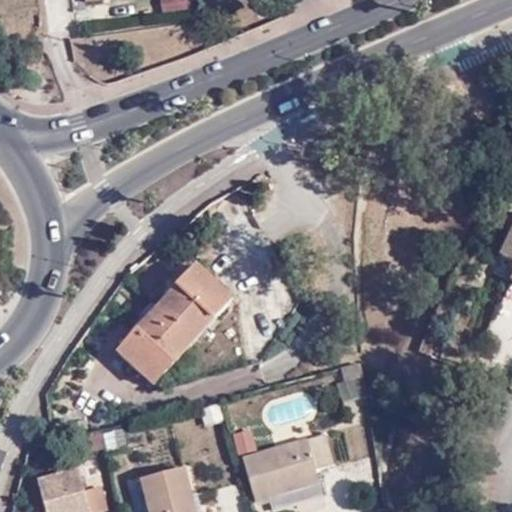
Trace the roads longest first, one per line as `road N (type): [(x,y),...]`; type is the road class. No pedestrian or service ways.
road 1 (primary): [(51,239),(130,176),(207,133),(510,0)]
road 2 (primary): [(399,0),(79,124),(1,131)]
road 3 (primary): [(0,355),(41,300),(51,239)]
road 4 (unknown): [(92,119),(60,42),(56,0)]
road 5 (primary): [(51,239),(38,182),(1,131)]
